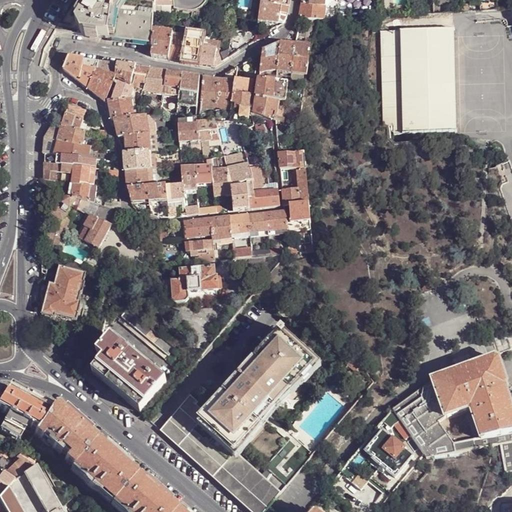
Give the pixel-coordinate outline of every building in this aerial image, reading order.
[(153,19),(153,18),(116,11),(121,1),(122,0),(89,0),(80,16),(76,23),(81,35),(152,46),(152,31),(152,27),(153,24),(153,19)] [(302,0),(299,19),(320,20),(321,16),(322,7),(322,6),(323,0),(302,0)] [(154,9),(154,6),(121,1),(116,11),(153,18),(154,9)] [(267,5),(261,4),(258,22),(282,24),(283,23),(286,20),(287,19),(289,8),(267,5)] [(299,19),(296,43),(301,43),(302,39),(301,38),(304,23),(318,23),(320,20),(299,19)] [(409,132),(406,31),(406,29),(403,29),(403,31),(385,31),(388,125),(394,125),(394,132),(409,132)] [(454,29),(406,31),(409,132),(457,131),(454,29)] [(265,36),(257,30),(256,34),(255,42),(265,36)] [(172,34),(152,31),(152,46),(152,58),(168,60),(172,34)] [(174,35),(172,34),(168,60),(183,63),(187,37),(174,35)] [(202,39),(187,37),(183,63),(198,65),(201,47),(202,39)] [(248,38),(240,43),(243,49),(251,44),(248,38)] [(262,52),(259,73),(277,71),(282,44),(262,52)] [(282,44),(277,71),(291,73),(295,46),(282,44)] [(302,75),(306,75),(310,48),(295,46),(291,73),(302,75)] [(217,51),(201,47),(198,65),(213,68),(216,54),(217,51)] [(84,59),(68,57),(63,70),(80,83),(83,68),(84,59)] [(99,62),(84,59),(83,68),(96,72),(97,73),(99,62)] [(117,65),(99,62),(97,73),(115,78),(116,78),(117,65)] [(135,68),(117,65),(116,78),(116,79),(125,83),(130,86),(135,68)] [(96,72),(83,68),(80,83),(88,90),(96,72)] [(150,70),(135,68),(130,86),(142,91),(143,92),(150,70)] [(235,80),(237,68),(220,79),(220,81),(235,80)] [(167,73),(150,70),(143,92),(145,93),(156,94),(163,95),(164,88),(167,73)] [(97,73),(96,72),(88,90),(105,103),(112,84),(115,78),(97,73)] [(182,75),(167,73),(164,88),(168,88),(180,90),(182,75)] [(246,74),(245,81),(253,82),(254,82),(256,74),(246,74)] [(187,76),(182,75),(180,90),(179,98),(178,105),(193,106),(197,107),(200,78),(187,76)] [(289,84),(304,86),(306,75),(302,75),(301,83),(289,81),(289,84)] [(125,83),(116,79),(116,78),(115,78),(112,84),(118,86),(123,89),(125,83)] [(217,81),(203,79),(200,109),(206,109),(216,109),(220,81),(217,81)] [(235,80),(220,81),(216,109),(231,110),(231,104),(233,95),(235,80)] [(245,81),(235,80),(233,95),(251,96),(253,82),(245,81)] [(258,80),(256,97),(277,101),(301,104),(304,86),(289,84),(282,83),(275,82),(268,81),(262,81),(258,80)] [(118,86),(112,84),(105,103),(106,104),(108,104),(107,102),(112,102),(118,86)] [(123,89),(118,86),(112,102),(130,101),(133,93),(123,89)] [(180,90),(168,88),(167,96),(179,98),(180,90)] [(251,96),(233,95),(231,104),(234,106),(241,109),(249,110),(251,96)] [(253,113),(274,121),(275,120),(275,117),(277,101),(256,97),(253,113)] [(112,102),(107,102),(108,104),(111,121),(114,121),(114,120),(133,119),(133,116),(130,101),(112,102)] [(69,106),(66,117),(83,123),(87,111),(76,108),(69,106)] [(197,107),(193,106),(192,110),(189,110),(189,116),(194,117),(196,118),(197,107)] [(249,110),(241,109),(240,110),(239,117),(245,118),(249,118),(250,110),(249,110)] [(66,117),(63,128),(80,132),(83,123),(66,117)] [(158,118),(146,119),(150,135),(162,134),(158,118)] [(133,119),(114,120),(114,121),(118,137),(124,137),(144,136),(150,135),(146,119),(136,119),(133,119)] [(202,122),(197,122),(198,126),(201,144),(213,143),(212,133),(211,123),(202,123),(202,122)] [(186,127),(179,126),(179,127),(179,130),(179,133),(180,145),(196,144),(201,144),(198,126),(186,127)] [(247,129),(239,127),(242,138),(250,137),(247,129)] [(80,132),(63,128),(61,128),(57,141),(59,142),(82,146),(83,143),(85,133),(80,132)] [(276,130),(277,140),(283,139),(288,137),(281,133),(276,130)] [(227,133),(219,135),(224,153),(231,151),(227,133)] [(144,136),(124,137),(126,154),(146,153),(144,136)] [(82,146),(59,142),(57,150),(61,151),(59,156),(69,158),(69,157),(74,157),(88,159),(90,147),(89,147),(82,146)] [(126,154),(123,154),(124,172),(126,172),(147,170),(149,170),(148,153),(146,153),(126,154)] [(53,155),(43,154),(43,164),(69,167),(69,158),(59,156),(55,155),(53,155)] [(279,156),(280,169),(305,168),(304,155),(290,156),(279,156)] [(97,161),(88,159),(74,157),(73,169),(96,170),(98,171),(102,171),(102,167),(97,166),(97,161)] [(260,162),(248,162),(249,165),(253,181),(253,184),(254,186),(254,188),(262,187),(260,162)] [(73,175),(73,169),(69,167),(43,164),(44,181),(54,182),(56,173),(73,175)] [(511,166),(511,164),(497,169),(502,184),(501,190),(511,224),(511,166)] [(249,165),(228,169),(232,185),(245,183),(253,181),(249,165)] [(205,167),(196,168),(197,185),(215,184),(214,171),(214,167),(205,167)] [(196,168),(182,168),(183,178),(183,185),(184,191),(197,190),(197,185),(196,168)] [(96,170),(73,169),(73,175),(71,185),(94,188),(96,170)] [(228,169),(214,171),(215,184),(215,190),(215,193),(216,198),(233,196),(232,188),(232,185),(228,169)] [(126,172),(127,189),(148,188),(149,188),(147,170),(126,172)] [(284,207),(290,206),(309,204),(305,170),(297,171),(299,188),(282,191),(284,207)] [(94,188),(71,185),(70,197),(75,200),(75,199),(81,201),(95,206),(97,188),(94,188)] [(176,186),(166,186),(167,201),(185,199),(184,191),(183,185),(176,186)] [(149,188),(148,188),(149,202),(158,201),(167,201),(166,186),(153,187),(149,188)] [(246,187),(232,188),(233,196),(234,212),(250,210),(248,187),(246,187)] [(148,188),(127,189),(131,203),(149,202),(148,188)] [(278,191),(254,193),(256,209),(280,207),(278,191)] [(75,199),(75,200),(70,210),(77,211),(81,201),(75,199)] [(121,213),(120,203),(117,203),(107,201),(105,203),(104,208),(121,214),(121,213)] [(194,205),(185,205),(186,213),(186,216),(199,215),(199,206),(198,204),(194,205)] [(287,223),(287,230),(288,232),(311,230),(309,204),(290,206),(291,223),(287,223)] [(158,206),(150,207),(150,210),(151,215),(154,216),(159,217),(158,206)] [(286,213),(267,215),(269,232),(287,230),(287,223),(286,213)] [(267,215),(248,217),(250,234),(253,234),(269,232),(267,215)] [(84,228),(86,230),(91,232),(85,243),(99,250),(111,226),(98,219),(97,221),(90,217),(84,228)] [(248,217),(230,219),(231,236),(250,234),(248,217)] [(70,222),(65,219),(57,234),(54,243),(59,245),(62,236),(70,222)] [(230,219),(210,221),(212,237),(213,243),(232,240),(231,236),(230,219)] [(210,221),(184,224),(186,240),(212,237),(210,221)] [(91,232),(86,230),(80,241),(85,243),(91,232)] [(379,250),(373,237),(368,240),(374,252),(379,250)] [(232,240),(213,243),(214,252),(218,252),(217,246),(232,244),(232,240)] [(204,254),(205,264),(215,262),(214,252),(213,243),(202,243),(198,243),(186,245),(187,256),(204,254)] [(313,253),(312,245),(305,246),(305,254),(313,253)] [(238,251),(233,251),(234,261),(245,260),(252,259),(251,253),(251,249),(238,251)] [(271,250),(271,251),(271,257),(275,257),(280,256),(280,249),(271,250)] [(234,261),(221,262),(221,268),(228,267),(230,277),(241,276),(240,265),(246,264),(245,260),(234,261)] [(299,265),(293,269),(306,286),(312,282),(299,265)] [(56,316),(78,321),(78,320),(81,309),(82,303),(80,302),(82,293),(83,293),(86,284),(85,282),(87,274),(60,266),(55,285),(51,284),(43,315),(56,318),(56,316)] [(188,294),(216,291),(218,291),(218,290),(221,290),(222,289),(221,279),(219,278),(217,278),(217,277),(216,277),(215,268),(180,272),(181,281),(171,283),(173,302),(176,305),(186,304),(189,301),(188,294)] [(284,276),(275,268),(263,282),(272,289),(284,276)] [(217,298),(216,291),(188,294),(189,301),(199,300),(206,299),(217,298)] [(132,314),(128,311),(122,318),(169,356),(175,349),(132,314)] [(169,356),(122,318),(119,322),(166,360),(169,356)] [(207,415),(242,447),(247,442),(268,419),(265,416),(272,409),(279,401),(282,404),(283,403),(280,401),(294,386),(296,388),(316,368),(294,348),(298,345),(284,332),(207,415)] [(111,338),(97,355),(104,361),(94,371),(114,387),(138,359),(135,357),(134,356),(111,338)] [(496,343),(499,353),(511,349),(508,339),(496,343)] [(362,367),(355,357),(348,366),(357,373),(362,367)] [(425,454),(428,458),(450,454),(449,446),(438,422),(444,416),(465,409),(476,441),(511,434),(511,409),(505,388),(507,384),(499,360),(496,358),(495,358),(432,380),(432,381),(393,409),(393,410),(394,410),(400,419),(402,421),(412,435),(425,454)] [(114,387),(120,392),(144,364),(138,359),(114,387)] [(120,392),(143,411),(166,383),(144,364),(120,392)] [(10,436),(19,442),(22,436),(27,426),(37,431),(51,411),(51,410),(9,388),(6,391),(0,401),(0,410),(8,415),(3,426),(0,431),(10,436)] [(237,500),(250,511),(265,511),(287,487),(274,474),(265,467),(246,450),(242,447),(207,415),(196,406),(198,403),(190,396),(161,432),(177,446),(185,453),(187,456),(237,500)] [(64,460),(72,467),(94,442),(56,408),(52,408),(51,410),(51,411),(37,431),(36,434),(41,439),(45,435),(53,442),(52,445),(53,446),(52,448),(53,450),(55,448),(58,450),(60,448),(68,456),(64,460)] [(395,423),(400,419),(394,410),(393,410),(386,418),(391,423),(395,423)] [(408,438),(412,435),(402,421),(398,423),(408,438)] [(0,436),(7,440),(10,436),(0,431),(0,436)] [(365,451),(373,459),(396,478),(414,457),(383,431),(365,451)] [(449,446),(450,454),(508,443),(511,442),(511,434),(476,441),(449,446)] [(104,496),(112,503),(135,477),(94,442),(72,467),(80,474),(84,470),(93,478),(92,479),(94,482),(92,483),(93,484),(95,483),(97,484),(99,483),(108,491),(104,496)] [(242,447),(246,450),(251,445),(247,442),(242,447)] [(372,460),(395,479),(396,478),(373,459),(372,460)] [(395,479),(372,460),(368,463),(392,483),(395,479)] [(24,474),(30,470),(21,461),(12,469),(6,474),(13,479),(24,474)] [(5,464),(0,470),(5,473),(6,474),(12,469),(5,464)] [(61,511),(36,467),(30,470),(24,474),(45,511),(61,511)] [(274,474),(287,487),(293,480),(278,468),(274,474)] [(6,474),(5,473),(0,479),(0,496),(7,487),(13,479),(6,474)] [(366,485),(353,474),(346,482),(359,494),(366,485)] [(173,511),(135,477),(112,503),(121,511),(173,511)] [(22,511),(7,487),(0,496),(0,499),(7,511),(22,511)]
